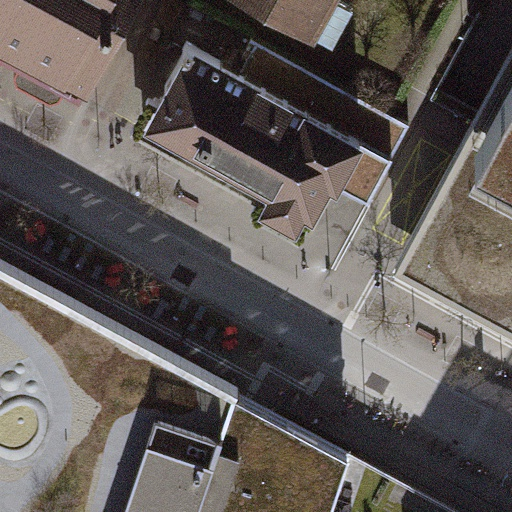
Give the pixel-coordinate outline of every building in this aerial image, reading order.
[(0,0),(0,51),(80,91),(125,0),(0,0)] [(260,0),(323,42),(350,0),(260,0)] [(240,65),(183,34),(134,124),(253,189),(250,195),(305,225),(331,176),(369,196),(409,123),(254,38),(240,65)] [(511,48),(395,264),(511,326),(511,48)] [(0,511),(471,511),(353,448),(254,395),(246,390),(181,354),(0,256),(0,511)]
